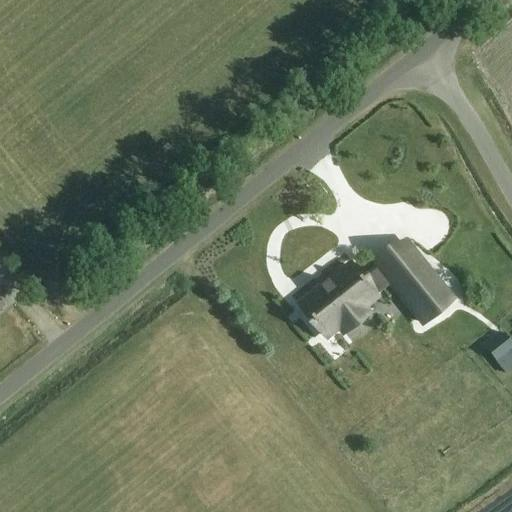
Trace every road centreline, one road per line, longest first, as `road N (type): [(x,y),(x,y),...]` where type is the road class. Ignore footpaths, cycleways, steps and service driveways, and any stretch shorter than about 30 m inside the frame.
road 1 (unclassified): [(0,393),(420,54)]
road 2 (unclassified): [(420,54),(511,191)]
